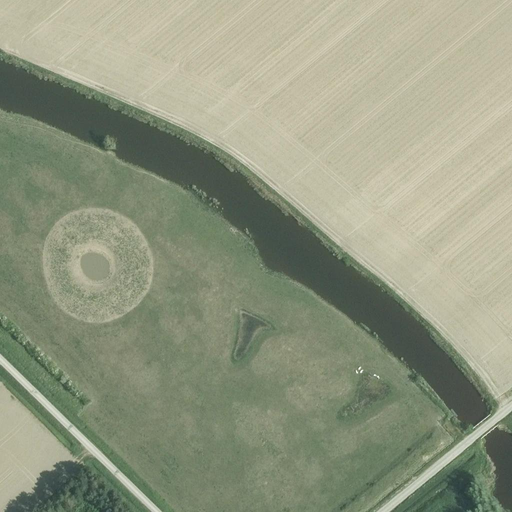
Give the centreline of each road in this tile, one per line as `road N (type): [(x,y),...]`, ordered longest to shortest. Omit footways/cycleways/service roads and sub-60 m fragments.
road 1 (unclassified): [(155,511),(0,360)]
road 2 (unclassified): [(383,511),(511,405)]
